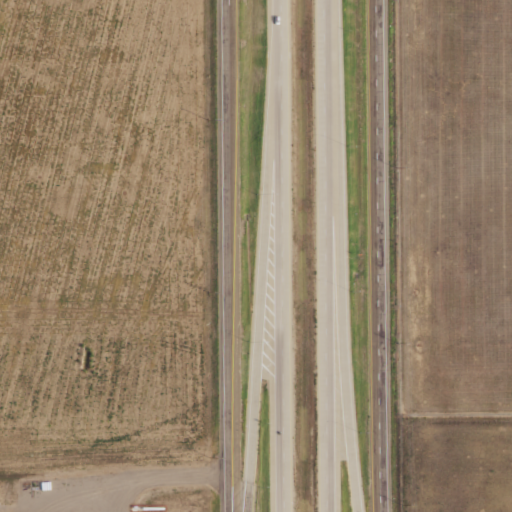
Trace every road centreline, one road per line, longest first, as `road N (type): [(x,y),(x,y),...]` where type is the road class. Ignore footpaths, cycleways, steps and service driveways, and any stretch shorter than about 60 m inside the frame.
road 1 (secondary): [(382,511),(377,0)]
road 2 (motorway): [(280,0),(284,511)]
road 3 (motorway): [(328,511),(327,0)]
road 4 (secondary): [(229,0),(229,511)]
road 5 (motorway): [(281,49),(248,511)]
road 6 (motorway): [(358,511),(328,151)]
